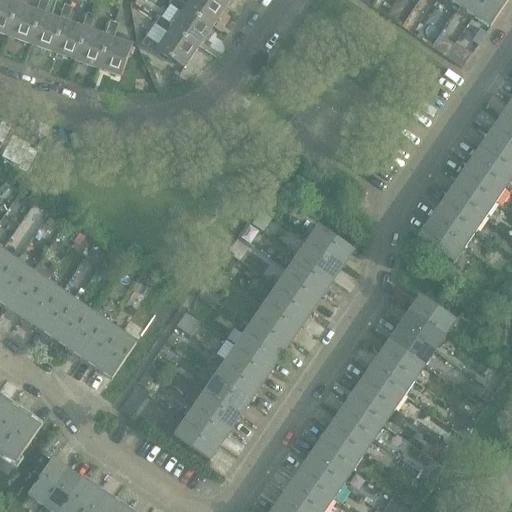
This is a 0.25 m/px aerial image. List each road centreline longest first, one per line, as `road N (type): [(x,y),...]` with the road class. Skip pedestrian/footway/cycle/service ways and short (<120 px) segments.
road 1 (residential): [(228,511),(384,284),(391,218),(511,36)]
road 2 (unclassified): [(0,84),(100,114),(182,114),(221,92),(284,0)]
road 3 (residential): [(0,354),(41,384),(88,443),(185,511)]
